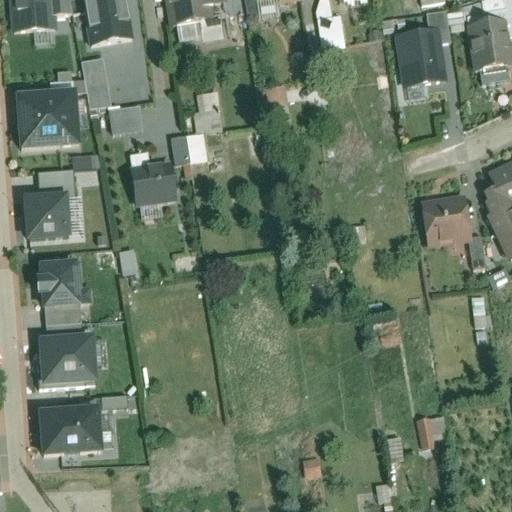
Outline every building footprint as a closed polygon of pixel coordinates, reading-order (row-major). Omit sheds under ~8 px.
[(70,0),(9,0),(12,37),(60,34),(59,22),(72,21),(70,0)] [(133,41),(125,0),(81,0),(91,49),(133,41)] [(204,0),(164,0),(170,32),(208,25),(204,0)] [(304,0),(252,0),(253,4),(276,1),(277,10),(305,6),(304,0)] [(443,0),(418,0),(420,10),(444,8),(443,0)] [(438,28),(394,36),(404,90),(447,83),(438,28)] [(499,30),(467,34),(474,80),(506,76),(499,30)] [(105,63),(83,65),(86,113),(108,111),(105,63)] [(284,90),(260,93),(264,121),(288,118),(284,90)] [(77,95),(17,99),(21,156),(81,152),(77,95)] [(196,138),(220,136),(218,97),(194,98),(196,138)] [(108,113),(110,139),(142,137),(140,111),(108,113)] [(206,167),(204,139),(171,141),(173,169),(206,167)] [(97,159),(72,161),(73,174),(98,172),(97,159)] [(511,171),(492,181),(501,200),(481,209),(508,265),(511,262),(511,171)] [(172,172),(130,178),(135,210),(177,205),(172,172)] [(41,201),(25,202),(28,246),(72,243),(70,204),(77,203),(75,176),(39,178),(41,201)] [(469,202),(420,208),(425,252),(475,245),(469,202)] [(123,280),(137,277),(133,255),(119,257),(123,280)] [(82,313),(79,268),(43,270),(43,282),(37,282),(38,301),(44,301),(45,315),(82,313)] [(98,387),(94,340),(39,345),(44,392),(98,387)] [(101,412),(40,417),(44,464),(105,459),(101,412)] [(444,421),(420,423),(422,454),(446,453),(444,421)]
